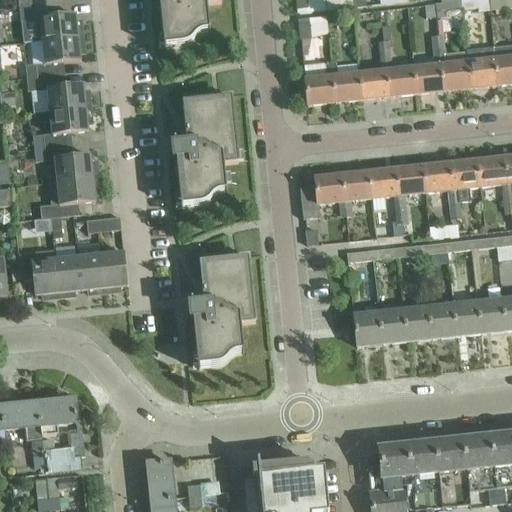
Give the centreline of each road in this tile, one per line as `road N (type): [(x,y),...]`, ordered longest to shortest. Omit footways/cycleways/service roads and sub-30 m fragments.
road 1 (residential): [(141,300),(110,0)]
road 2 (residential): [(301,422),(274,147)]
road 3 (residential): [(274,147),(511,123)]
road 4 (residential): [(149,418),(68,341),(0,342)]
road 5 (residential): [(511,400),(347,417)]
road 6 (residential): [(301,422),(200,432),(149,418)]
road 7 (residential): [(274,147),(260,0)]
